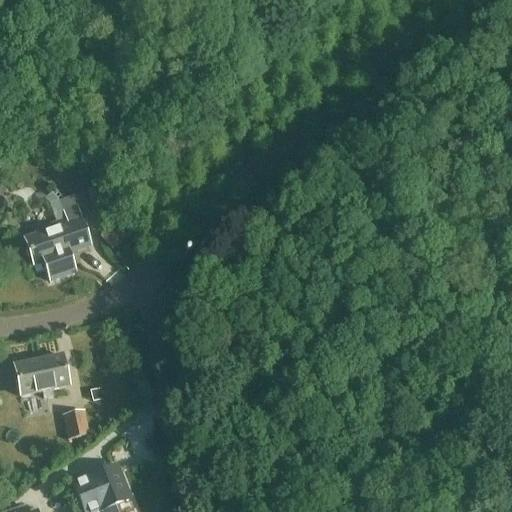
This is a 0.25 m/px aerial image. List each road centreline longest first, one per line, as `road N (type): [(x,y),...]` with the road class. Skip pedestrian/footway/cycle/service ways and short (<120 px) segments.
road 1 (residential): [(133,284),(436,0)]
road 2 (residential): [(0,327),(55,322),(133,284)]
road 3 (residential): [(133,284),(161,402)]
